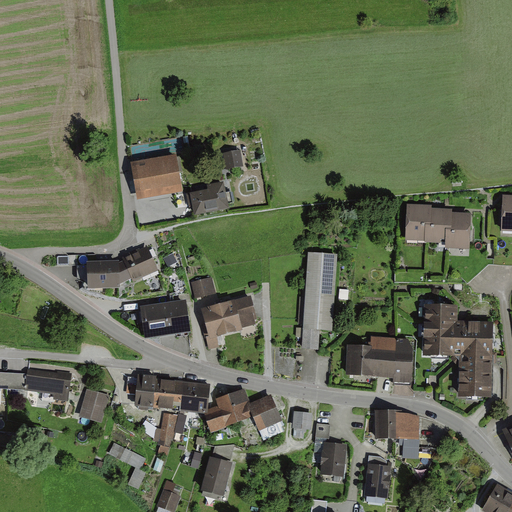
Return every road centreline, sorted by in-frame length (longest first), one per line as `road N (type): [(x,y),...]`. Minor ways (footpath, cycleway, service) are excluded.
road 1 (tertiary): [(159,355),(242,381),(422,408),(464,430),(511,478)]
road 2 (track): [(130,236),(109,0)]
road 3 (residential): [(159,355),(146,365),(0,353)]
road 4 (tertiary): [(25,267),(159,355)]
road 5 (residential): [(25,267),(35,254),(117,247),(166,227)]
